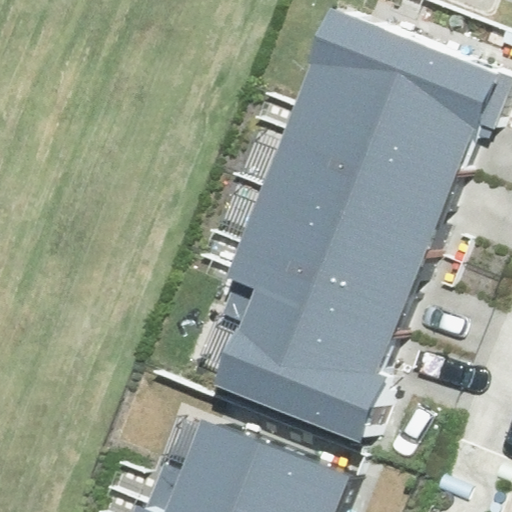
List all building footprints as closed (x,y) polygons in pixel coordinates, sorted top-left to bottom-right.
[(511,62),(357,0),(320,90),(482,155),(511,81),(511,62)] [(320,90),(282,180),(446,245),(482,155),(320,90)] [(246,270),(279,283),(409,336),(446,245),(282,180),(246,270)] [(279,283),(243,373),(383,430),(409,368),(398,363),(409,336),(279,283)] [(232,399),(188,506),(203,511),(347,511),(370,455),(232,399)] [(164,496),(156,511),(203,511),(188,506),(164,496)]
